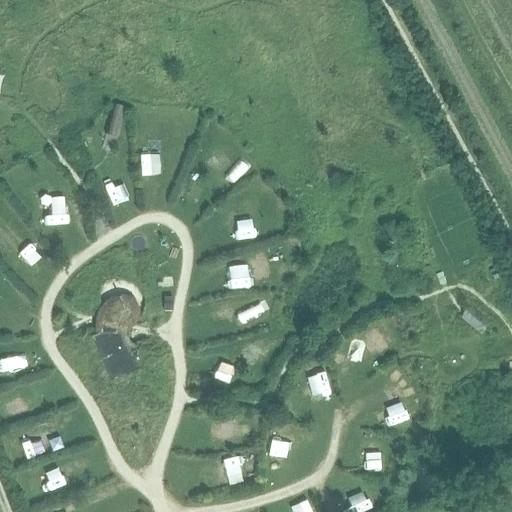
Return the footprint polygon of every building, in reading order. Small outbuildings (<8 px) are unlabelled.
[(111,111),(106,130),(118,133),(123,114),(111,111)] [(0,218),(0,239),(1,241),(12,231),(0,218)] [(127,354),(127,353),(124,351),(122,349),(120,345),(118,342),(117,339),(113,328),(94,336),(92,337),(110,380),(138,368),(131,352),(127,354)] [(8,381),(0,384),(0,398),(13,393),(8,381)] [(371,441),(391,434),(382,408),(362,415),(371,441)] [(185,418),(181,435),(194,437),(197,420),(185,418)] [(38,465),(56,460),(54,451),(36,456),(38,465)] [(43,511),(53,511),(61,509),(56,496),(40,502),(43,511)]
